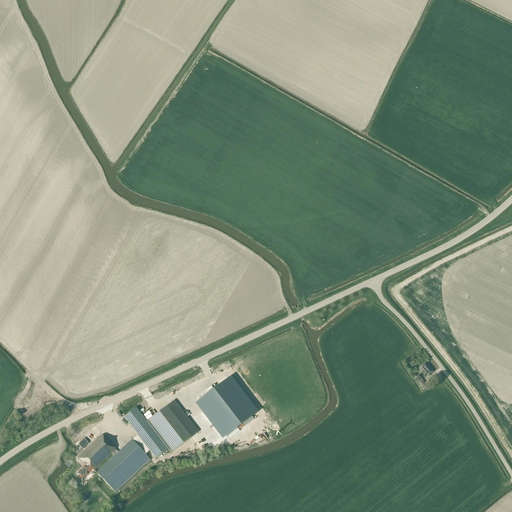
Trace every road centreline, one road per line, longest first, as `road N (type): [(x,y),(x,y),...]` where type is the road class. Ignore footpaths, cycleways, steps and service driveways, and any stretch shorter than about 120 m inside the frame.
road 1 (tertiary): [(0,461),(55,427),(373,280)]
road 2 (unclassified): [(511,473),(373,280)]
road 3 (tertiary): [(373,280),(466,235),(511,199)]
